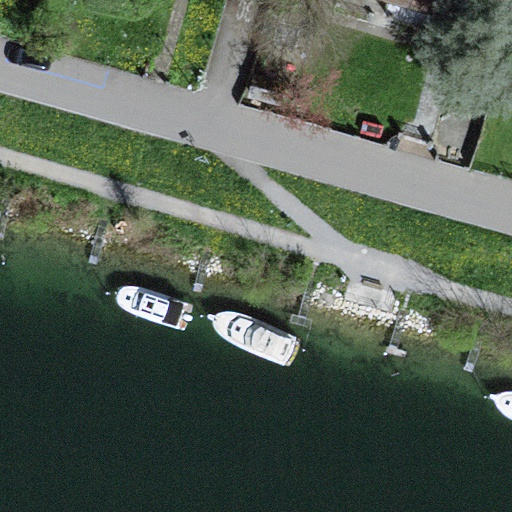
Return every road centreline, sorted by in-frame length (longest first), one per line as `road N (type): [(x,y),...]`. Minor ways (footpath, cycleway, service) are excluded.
road 1 (residential): [(215,125),(511,207)]
road 2 (residential): [(0,66),(215,125)]
road 3 (residential): [(215,125),(248,0)]
